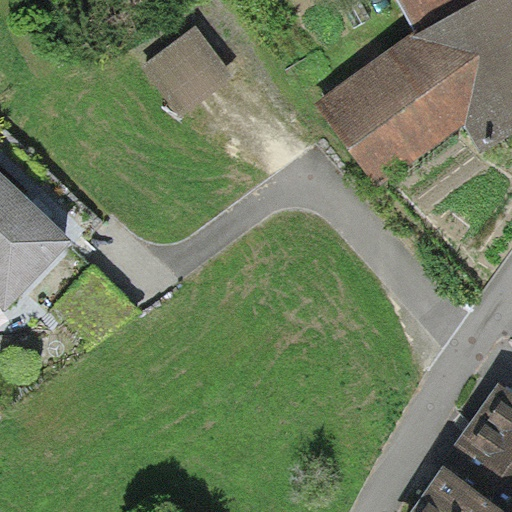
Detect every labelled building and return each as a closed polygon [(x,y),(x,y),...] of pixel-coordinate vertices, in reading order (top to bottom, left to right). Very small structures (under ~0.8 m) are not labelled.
[(511,138),(511,0),(484,0),(415,38),(315,107),(376,187),(465,126),(482,155),(511,138)] [(394,0),(415,38),(484,0),(394,0)] [(197,28),(143,65),(180,118),(234,81),(197,28)] [(0,176),(0,309),(6,315),(72,246),(0,176)] [(94,267),(52,309),(94,352),(136,310),(94,267)] [(511,511),(511,397),(508,395),(452,475),(442,468),(410,511),(511,511)]
